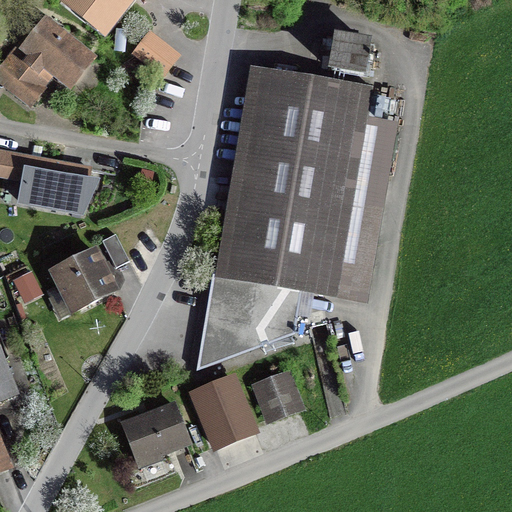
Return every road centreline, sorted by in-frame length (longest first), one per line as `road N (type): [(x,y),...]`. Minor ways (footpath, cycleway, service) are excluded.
road 1 (unclassified): [(33,511),(180,245),(199,161)]
road 2 (residential): [(155,511),(511,361)]
road 3 (residential): [(199,161),(0,128)]
road 4 (unclassified): [(199,161),(226,0)]
